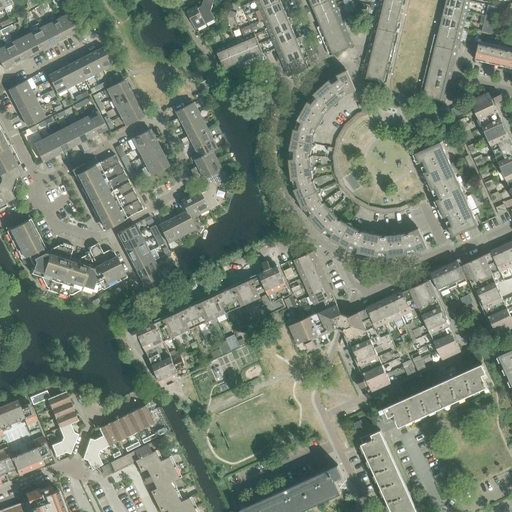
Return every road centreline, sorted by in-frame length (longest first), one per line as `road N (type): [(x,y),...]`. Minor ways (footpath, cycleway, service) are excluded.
road 1 (residential): [(511,94),(506,83),(459,74),(450,105),(398,119),(374,111),(350,56),(324,67)]
road 2 (residential): [(131,324),(251,270),(310,233)]
road 3 (residential): [(324,67),(301,95),(281,149),(281,176),(310,233)]
road 4 (residential): [(355,287),(368,291),(511,225)]
road 5 (residential): [(107,231),(175,195),(187,170),(159,112)]
road 6 (residential): [(38,182),(159,112)]
